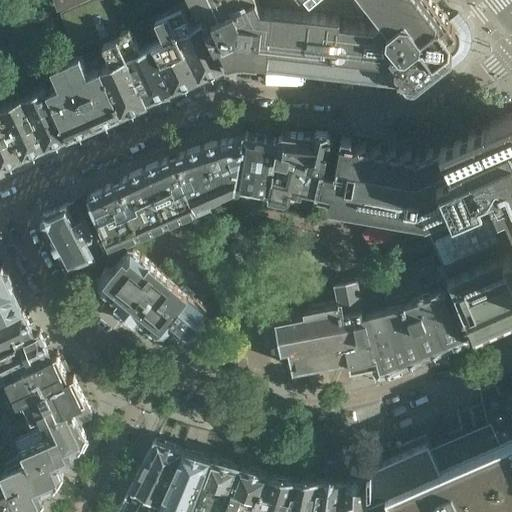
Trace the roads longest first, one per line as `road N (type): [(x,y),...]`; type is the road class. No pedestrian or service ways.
road 1 (residential): [(5,203),(20,187),(216,102),(270,91),(406,106),(440,99),(511,55)]
road 2 (residential): [(511,342),(363,398),(313,406),(259,405),(151,374)]
road 3 (residential): [(151,374),(54,294),(5,203)]
road 4 (residential): [(151,374),(78,511)]
